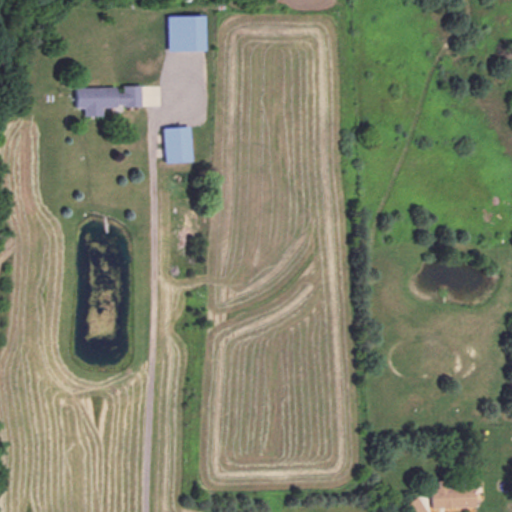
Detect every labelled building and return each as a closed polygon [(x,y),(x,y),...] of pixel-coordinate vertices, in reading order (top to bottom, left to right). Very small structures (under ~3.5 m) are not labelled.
[(163,15),(164,51),(201,50),(200,14),(163,15)] [(71,87),(71,108),(78,108),(79,115),(98,115),(98,109),(120,108),(120,106),(137,106),(137,85),(115,85),(115,86),(71,87)] [(186,125),(159,127),(161,162),(187,161),(186,125)] [(428,508),(471,506),(470,480),(434,481),(434,487),(427,488),(428,508)] [(400,504),(404,511),(421,511),(423,511),(415,496),(400,504)]
